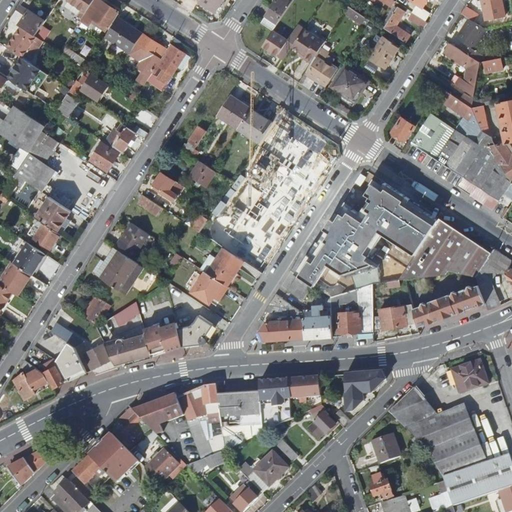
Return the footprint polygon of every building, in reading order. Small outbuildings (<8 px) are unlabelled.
[(68,0),(63,8),(67,10),(68,9),(83,19),(95,0),(68,0)] [(95,0),(83,19),(81,21),(90,27),(95,21),(109,31),(120,14),(105,4),(105,5),(97,0),(95,0)] [(200,0),(198,4),(215,14),(224,0),(200,0)] [(276,0),(262,22),(274,30),(293,0),(276,0)] [(481,0),(486,20),(504,17),(501,0),(481,0)] [(11,20),(21,27),(36,36),(46,21),(21,5),(11,20)] [(462,14),(470,19),(475,22),(480,15),(467,6),(462,14)] [(344,14),(365,28),(369,21),(349,7),(344,14)] [(384,28),(406,43),(410,36),(396,26),(405,12),(397,8),(392,16),(389,15),(385,21),(388,22),(384,28)] [(412,13),(408,19),(424,29),(428,23),(412,13)] [(106,38),(130,54),(133,50),(138,42),(143,35),(118,19),(106,38)] [(470,19),(457,38),(470,47),(466,53),(481,63),(485,56),(474,49),(487,30),(475,22),(470,19)] [(298,25),(288,41),(282,37),(277,34),(273,31),(262,47),(278,57),(283,60),(292,46),(303,30),(304,29),(298,25)] [(21,27),(8,47),(16,52),(15,53),(20,57),(22,58),(32,43),(35,44),(38,38),(36,36),(21,27)] [(303,30),(292,46),(305,55),(303,58),(311,63),(320,49),(324,43),(303,30)] [(141,62),(137,68),(143,72),(138,80),(145,85),(148,81),(163,59),(161,58),(166,49),(167,47),(161,43),(160,45),(145,35),(140,43),(138,42),(133,50),(130,54),(141,62)] [(383,37),(370,58),(386,68),(399,48),(383,37)] [(32,43),(22,58),(26,61),(32,51),(36,53),(44,42),(38,38),(35,44),(32,43)] [(461,63),(468,67),(462,90),(474,98),(481,63),(466,53),(451,43),(445,52),(452,57),(461,63)] [(163,59),(148,81),(162,89),(162,88),(167,82),(168,83),(178,68),(182,70),(185,66),(181,63),(187,55),(172,45),(163,59)] [(311,63),(305,73),(326,86),(336,71),(329,66),(331,63),(324,58),(327,54),(320,49),(311,63)] [(22,58),(20,57),(15,65),(12,70),(14,72),(9,80),(21,88),(23,89),(28,92),(35,97),(49,75),(41,70),(33,65),(26,61),(22,58)] [(451,59),(460,66),(461,63),(452,57),(451,59)] [(484,62),(486,72),(503,68),(501,59),(484,62)] [(367,80),(345,66),(333,85),(341,90),(339,93),(354,103),(362,93),(360,91),(367,80)] [(108,86),(90,74),(87,78),(88,79),(85,82),(88,84),(83,91),(98,101),(108,86)] [(0,75),(0,93),(6,84),(16,91),(16,89),(21,93),(23,89),(21,88),(9,80),(9,79),(8,80),(0,75)] [(434,82),(447,91),(458,98),(461,92),(438,76),(434,82)] [(77,81),(71,90),(76,93),(82,84),(77,81)] [(167,82),(162,88),(169,92),(173,86),(168,83),(167,82)] [(430,86),(441,93),(442,91),(445,93),(447,91),(434,82),(433,82),(430,86)] [(71,90),(68,96),(72,99),(76,94),(76,93),(71,90)] [(425,152),(500,201),(500,200),(504,195),(511,199),(511,180),(490,147),(483,132),(482,128),(472,108),(458,98),(447,91),(445,93),(441,100),(465,117),(456,129),(445,122),(425,152)] [(52,110),(33,98),(29,105),(48,117),(52,110)] [(229,98),(217,116),(239,130),(252,110),(243,104),(242,106),(229,98)] [(472,108),(483,106),(493,104),(491,98),(474,102),(472,108)] [(511,99),(499,102),(505,132),(507,143),(511,142),(511,99)] [(64,100),(57,111),(61,114),(68,103),(64,100)] [(68,103),(61,114),(66,117),(74,106),(68,103)] [(0,133),(30,153),(43,132),(46,127),(15,106),(5,122),(0,118),(0,133)] [(472,108),(482,128),(488,127),(483,106),(472,108)] [(239,130),(260,144),(272,126),(260,118),(262,117),(252,110),(239,130)] [(432,113),(412,144),(425,152),(445,122),(432,113)] [(402,117),(392,133),(406,142),(416,127),(402,117)] [(107,144),(123,155),(137,134),(135,132),(124,125),(119,131),(116,129),(107,144)] [(137,134),(146,140),(150,134),(138,126),(135,132),(137,134)] [(186,143),(183,149),(192,155),(196,150),(208,131),(200,126),(188,145),(186,143)] [(482,128),(483,132),(492,137),(488,127),(482,128)] [(43,132),(30,153),(44,163),(58,142),(43,132)] [(483,132),(490,147),(495,146),(492,137),(483,132)] [(492,137),(495,146),(507,143),(505,132),(492,137)] [(298,178),(305,181),(309,174),(313,176),(331,143),(320,138),(298,178)] [(490,147),(511,180),(511,142),(507,143),(495,146),(490,147)] [(119,155),(103,144),(92,161),(108,172),(119,155)] [(208,166),(213,169),(218,163),(213,160),(208,166)] [(202,162),(191,178),(207,189),(218,172),(213,169),(208,166),(202,162)] [(175,203),(184,187),(162,173),(154,186),(156,187),(155,190),(175,203)] [(368,179),(363,176),(357,184),(362,188),(368,179)] [(277,211),(293,219),(307,189),(290,182),(277,211)] [(234,183),(226,195),(230,198),(238,186),(234,183)] [(381,190),(375,186),(368,196),(372,199),(369,203),(372,204),(368,211),(365,210),(361,216),(348,207),(337,223),(333,220),(326,231),(328,232),(320,244),(322,246),(313,258),(309,256),(296,275),(298,276),(313,287),(328,264),(349,278),(354,276),(358,290),(376,284),(382,283),(380,267),(362,256),(380,229),(419,255),(440,224),(426,215),(426,216),(410,205),(411,202),(386,184),(381,190)] [(140,202),(153,211),(158,204),(145,195),(140,202)] [(504,195),(500,200),(507,205),(511,199),(504,195)] [(0,198),(0,202),(5,206),(3,210),(8,214),(14,204),(9,201),(8,203),(0,198)] [(50,198),(36,219),(58,233),(72,212),(50,198)] [(272,209),(259,228),(277,241),(290,222),(272,209)] [(202,215),(193,227),(201,232),(209,220),(202,215)] [(28,235),(51,251),(61,235),(58,233),(36,219),(32,224),(34,225),(28,235)] [(419,255),(402,281),(408,280),(448,276),(472,239),(454,227),(443,220),(440,224),(426,244),(419,255)] [(134,224),(124,240),(122,238),(116,248),(134,259),(150,235),(134,224)] [(19,247),(10,261),(13,263),(31,275),(32,276),(46,255),(19,237),(14,244),(19,247)] [(472,239),(448,276),(451,274),(452,271),(477,279),(480,275),(494,254),(472,239)] [(227,250),(237,257),(240,253),(229,246),(227,250)] [(116,248),(98,275),(128,295),(146,267),(134,259),(116,248)] [(206,272),(209,274),(228,287),(245,262),(237,257),(227,250),(225,249),(219,259),(213,255),(203,270),(206,272)] [(494,254),(480,275),(492,282),(496,276),(509,276),(511,284),(511,283),(511,269),(511,270),(511,269),(511,260),(497,250),(494,254)] [(13,263),(0,282),(0,284),(14,293),(18,296),(31,275),(13,263)] [(206,272),(193,291),(211,304),(216,298),(221,301),(230,288),(228,287),(209,274),(206,272)] [(479,286),(486,305),(489,312),(502,307),(492,282),(480,275),(477,279),(479,286)] [(298,276),(288,292),(303,302),(313,287),(300,278),(298,276)] [(0,314),(14,293),(0,284),(0,314)] [(376,332),(376,316),(376,284),(358,290),(331,299),(333,336),(343,337),(343,334),(361,333),(360,334),(376,334),(376,332)] [(456,297),(462,313),(486,305),(479,286),(460,293),(460,295),(456,297)] [(96,297),(83,316),(98,327),(106,316),(109,317),(110,316),(107,314),(111,307),(106,304),(110,299),(102,294),(99,299),(96,297)] [(266,324),(261,333),(264,341),(306,339),(305,314),(277,294),(264,314),(279,314),(279,310),(290,311),(290,319),(280,320),(280,324),(266,324)] [(450,295),(444,298),(449,311),(456,309),(457,315),(462,313),(456,297),(455,295),(451,297),(450,295)] [(305,314),(306,339),(334,337),(333,336),(331,299),(326,299),(327,311),(324,310),(324,307),(314,307),(314,310),(304,311),(305,314)] [(114,317),(119,327),(125,325),(124,324),(131,321),(130,320),(136,318),(135,317),(141,314),(138,301),(114,317)] [(414,309),(417,322),(434,317),(433,316),(440,314),(436,301),(429,303),(430,305),(414,309)] [(382,315),(376,316),(376,332),(417,324),(417,322),(414,309),(413,303),(381,310),(382,315)] [(194,323),(178,327),(183,348),(205,343),(206,342),(207,341),(207,340),(207,339),(206,338),(206,337),(213,324),(199,315),(194,323)] [(51,332),(69,344),(75,348),(83,341),(57,324),(51,332)] [(168,352),(183,348),(178,327),(178,326),(162,331),(160,325),(146,330),(147,335),(153,357),(168,352)] [(118,344),(114,345),(124,364),(125,367),(135,364),(153,358),(153,357),(147,335),(135,339),(127,345),(126,343),(126,341),(125,339),(123,339),(122,339),(120,339),(119,340),(118,340),(118,342),(118,343),(118,344)] [(60,364),(69,381),(87,373),(75,348),(69,344),(58,362),(60,364)] [(113,362),(104,345),(84,354),(92,372),(113,362)] [(30,355),(26,361),(37,369),(43,359),(33,351),(30,355)] [(46,372),(55,388),(69,381),(60,364),(58,362),(55,360),(46,365),(50,370),(46,372)] [(26,376),(15,382),(25,401),(36,396),(34,391),(49,382),(46,375),(37,369),(26,361),(21,368),(31,375),(27,378),(26,376)] [(461,395),(490,385),(481,361),(452,371),(461,395)] [(349,414),(355,411),(365,402),(364,394),(373,394),(387,379),(384,372),(353,375),(352,372),(346,373),(349,414)] [(268,405),(269,418),(262,419),(263,435),(277,428),(283,425),(293,421),(291,400),(298,399),(299,404),(308,403),(308,399),(322,397),(321,377),(292,381),(269,383),(271,404),(268,405)] [(181,398),(191,423),(207,415),(208,416),(220,415),(219,404),(220,403),(219,395),(218,386),(206,387),(206,388),(198,391),(181,398)] [(415,387),(390,412),(397,419),(424,399),(415,387)] [(220,403),(223,429),(251,427),(252,439),(263,435),(262,419),(261,392),(219,395),(220,403)] [(157,404),(135,412),(138,414),(153,430),(159,437),(166,434),(162,426),(184,418),(176,394),(169,397),(170,399),(157,404)] [(324,397),(326,404),(339,403),(338,395),(324,397)] [(397,419),(427,450),(429,452),(443,478),(487,463),(466,409),(440,419),(424,399),(397,419)] [(323,400),(299,411),(302,417),(312,412),(323,407),(323,400)] [(321,417),(310,429),(319,439),(325,433),(327,436),(339,423),(335,419),(323,407),(312,412),(314,416),(318,414),(321,417)] [(119,421),(130,433),(142,422),(136,415),(138,414),(135,412),(132,408),(125,416),(119,421)] [(341,412),(335,419),(339,423),(345,429),(352,422),(341,412)] [(277,428),(279,433),(286,431),(283,425),(277,428)] [(224,438),(225,452),(247,442),(246,430),(229,437),(229,436),(224,438)] [(75,472),(86,483),(89,482),(98,492),(110,480),(108,478),(110,476),(112,477),(118,483),(127,474),(128,476),(141,463),(135,456),(131,452),(129,450),(113,434),(92,455),(75,472)] [(374,443),(378,456),(380,465),(400,459),(394,436),(374,443)] [(287,442),(279,449),(295,466),(303,458),(287,442)] [(8,469),(23,487),(51,458),(50,457),(52,455),(47,450),(45,451),(44,450),(8,469)] [(168,454),(150,472),(156,478),(165,470),(175,481),(189,467),(185,463),(181,467),(168,454)] [(246,465),(240,471),(249,482),(262,495),(269,487),(270,488),(289,469),(273,454),(262,465),(259,461),(250,469),(246,465)] [(443,478),(445,481),(454,506),(500,491),(511,486),(511,459),(511,455),(487,463),(443,478)] [(189,468),(197,476),(208,466),(211,469),(215,467),(211,458),(203,462),(189,468)] [(370,468),(371,473),(381,470),(380,465),(370,468)] [(119,485),(128,476),(127,474),(118,483),(119,485)] [(372,486),(375,497),(381,495),(383,503),(396,498),(390,480),(387,481),(385,476),(382,474),(375,477),(373,480),(375,485),(372,486)] [(56,494),(73,511),(83,511),(89,506),(91,504),(70,481),(69,482),(64,477),(55,486),(53,488),(57,492),(56,494)] [(442,495),(430,499),(434,511),(437,511),(445,509),(454,506),(445,481),(438,484),(442,495)] [(229,501),(239,511),(244,511),(262,495),(249,482),(229,501)] [(511,511),(511,486),(500,491),(506,511),(511,511)] [(386,511),(416,511),(420,511),(416,499),(407,502),(405,496),(384,504),(386,511)] [(209,511),(231,511),(221,501),(209,511)]
